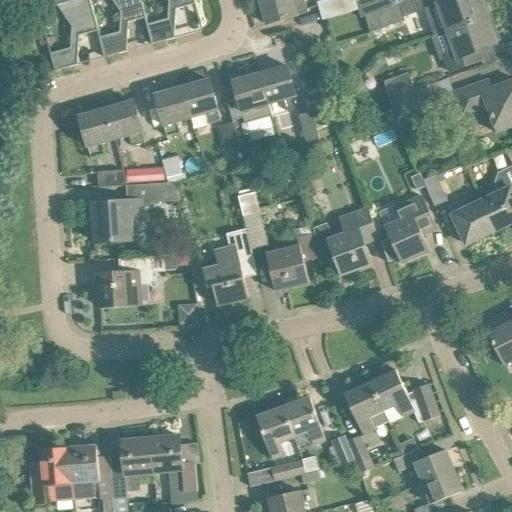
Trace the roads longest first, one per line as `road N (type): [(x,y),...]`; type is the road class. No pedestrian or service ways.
road 1 (residential): [(53,304),(44,101),(56,88),(219,41),(231,28),(230,0)]
road 2 (residential): [(200,344),(424,300)]
road 3 (residential): [(0,425),(209,393)]
road 4 (residential): [(511,470),(424,300)]
road 5 (residential): [(53,304),(63,341),(83,350),(200,344)]
road 6 (residential): [(226,511),(209,393)]
